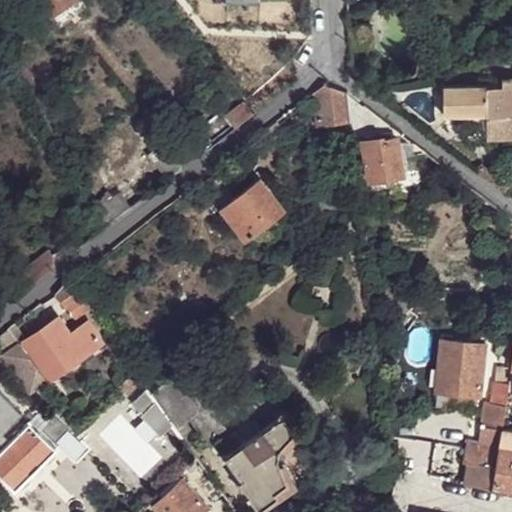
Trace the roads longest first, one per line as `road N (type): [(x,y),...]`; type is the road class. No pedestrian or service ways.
road 1 (residential): [(0,320),(329,65)]
road 2 (residential): [(329,65),(511,208)]
